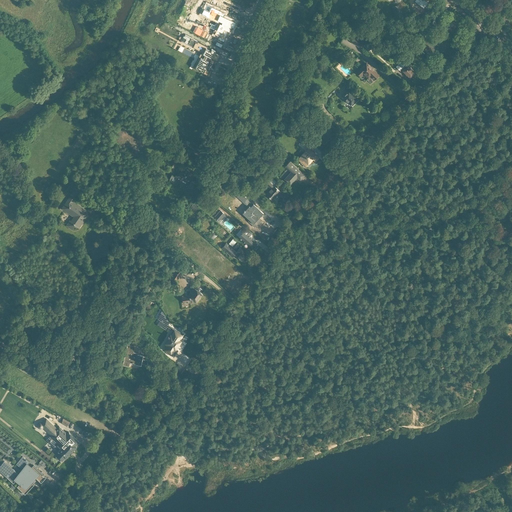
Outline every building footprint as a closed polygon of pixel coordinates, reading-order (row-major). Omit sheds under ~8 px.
[(421,0),(415,0),(414,2),(424,9),(428,4),(423,0),(423,1),(421,0)] [(398,3),(391,6),(396,21),(403,18),(398,3)] [(408,3),(404,8),(411,13),(415,9),(410,5),(408,3)] [(205,8),(202,14),(206,15),(206,16),(217,22),(219,23),(220,23),(217,30),(216,30),(214,34),(219,36),(215,44),(221,47),(223,43),(225,39),(230,29),(231,29),(232,26),(233,27),(235,23),(236,22),(224,16),(225,13),(212,6),(210,10),(205,8)] [(452,22),(443,15),(438,22),(447,29),(452,22)] [(436,18),(431,24),(428,28),(432,31),(439,20),(436,18)] [(420,30),(417,33),(422,38),(418,42),(424,48),(422,50),(425,53),(427,51),(429,54),(435,48),(432,44),(433,43),(424,36),(429,31),(423,26),(420,30)] [(192,38),(185,34),(183,38),(186,39),(184,42),(188,44),(189,41),(190,42),(190,41),(190,40),(191,38),(192,38)] [(355,35),(351,42),(360,48),(365,41),(355,35)] [(368,51),(372,47),(366,42),(362,46),(368,51)] [(199,56),(192,67),(198,70),(198,69),(199,70),(199,69),(200,69),(200,70),(200,71),(207,75),(210,70),(204,67),(205,65),(206,65),(208,61),(206,60),(208,56),(210,57),(210,58),(217,62),(221,55),(215,52),(215,50),(212,49),(211,50),(209,49),(209,50),(203,47),(201,52),(199,56)] [(396,66),(398,69),(402,72),(402,71),(409,78),(415,72),(410,67),(412,66),(402,61),(396,66)] [(356,72),(357,72),(360,76),(363,73),(364,75),(365,74),(368,78),(367,79),(370,82),(373,78),(374,80),(379,75),(367,62),(356,72)] [(343,97),(347,101),(350,104),(357,98),(352,94),(353,93),(350,90),(349,91),(349,90),(343,97)] [(320,117),(323,113),(318,108),(314,112),(320,117)] [(313,127),(316,122),(310,117),(307,122),(313,127)] [(317,130),(321,134),(324,137),(325,136),(328,140),(333,134),(327,128),(328,127),(324,123),(317,130)] [(173,139),(169,145),(178,150),(181,145),(177,143),(180,139),(172,134),(170,138),(173,139)] [(305,152),(298,159),(302,163),(305,166),(308,164),(313,158),(315,160),(318,157),(308,148),(307,147),(311,143),(305,138),(298,145),(305,152)] [(284,179),(286,181),(290,185),(297,177),(300,180),(305,175),(301,172),(290,161),(285,166),(291,172),(284,179)] [(248,173),(255,171),(252,164),(244,167),(245,169),(246,171),(244,171),(246,176),(249,175),(248,173)] [(172,175),(169,181),(171,182),(171,181),(173,182),(173,183),(175,184),(176,184),(176,183),(177,183),(178,182),(179,180),(187,183),(186,186),(185,189),(184,190),(186,194),(187,194),(188,194),(190,193),(191,192),(192,191),(194,185),(195,181),(194,181),(193,181),(192,181),(191,181),(190,180),(192,175),(188,173),(189,172),(186,170),(184,173),(182,172),(182,171),(181,171),(181,172),(180,172),(178,176),(177,175),(176,175),(175,175),(175,176),(172,175)] [(266,195),(269,197),(272,200),(277,194),(284,198),(286,194),(280,191),(269,181),(273,177),(269,174),(263,181),(272,189),(266,195)] [(72,194),(65,204),(62,208),(75,217),(71,222),(80,228),(83,223),(81,222),(84,217),(85,218),(88,213),(84,211),(85,210),(83,208),(82,210),(79,208),(80,207),(74,203),(85,187),(74,179),(66,190),(72,194)] [(239,192),(246,198),(251,192),(250,192),(251,191),(245,186),(244,187),(243,185),(240,188),(241,190),(239,192)] [(249,207),(243,213),(253,223),(256,220),(263,213),(261,211),(262,209),(257,205),(256,206),(253,204),(255,203),(248,197),(244,201),(250,207),(249,207)] [(221,216),(222,217),(225,214),(221,210),(215,216),(218,219),(221,216)] [(131,226),(128,235),(136,238),(140,230),(131,226)] [(249,245),(255,250),(259,245),(251,239),(252,238),(244,231),(239,237),(247,244),(248,243),(249,245)] [(232,255),(235,259),(239,254),(238,252),(237,252),(238,250),(239,251),(239,250),(235,247),(239,242),(228,233),(225,236),(231,241),(230,242),(224,249),(225,250),(224,250),(231,256),(232,255)] [(214,270),(211,273),(217,278),(220,275),(221,275),(228,266),(225,263),(227,261),(220,255),(218,258),(220,260),(213,269),(214,270)] [(180,265),(172,275),(177,279),(185,268),(180,265)] [(182,296),(182,298),(183,303),(189,302),(189,303),(196,302),(202,293),(197,290),(198,288),(192,284),(190,288),(191,289),(187,295),(182,296)] [(162,313),(158,319),(160,320),(160,321),(160,320),(168,325),(169,324),(170,323),(162,311),(160,313),(162,313)] [(169,337),(162,347),(167,350),(168,351),(167,352),(169,353),(173,347),(175,349),(176,349),(178,345),(177,344),(180,340),(179,339),(182,334),(175,330),(171,335),(170,334),(169,336),(168,335),(168,336),(169,337)] [(127,351),(125,360),(123,365),(128,366),(129,362),(136,363),(136,365),(141,366),(142,363),(147,364),(148,360),(143,359),(144,355),(138,354),(133,352),(134,346),(128,345),(126,351),(127,351)] [(77,446),(76,446),(80,442),(69,432),(67,434),(59,426),(57,428),(46,419),(43,422),(41,422),(39,422),(38,423),(37,424),(37,426),(38,427),(40,428),(41,428),(43,427),(51,435),(50,436),(58,443),(57,444),(61,448),(58,451),(59,451),(55,455),(61,461),(65,457),(66,458),(70,453),(70,454),(73,451),(72,451),(77,446)] [(4,461),(0,465),(0,470),(13,483),(17,480),(21,483),(19,485),(19,484),(25,490),(28,487),(30,489),(34,485),(31,482),(35,477),(41,483),(46,477),(33,465),(31,467),(27,465),(30,462),(25,458),(23,457),(17,464),(19,465),(19,466),(23,469),(19,475),(14,469),(4,461)]
